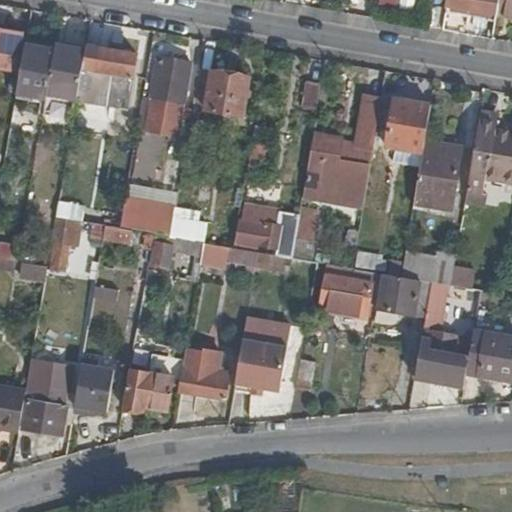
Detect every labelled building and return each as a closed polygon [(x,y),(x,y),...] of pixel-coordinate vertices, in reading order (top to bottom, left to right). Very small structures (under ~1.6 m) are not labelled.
[(411,11),(412,0),(396,0),(395,9),(411,11)] [(447,0),(446,10),(495,18),(497,0),(447,0)] [(511,0),(499,0),(496,19),(511,22),(511,0)] [(0,71),(16,74),(22,38),(0,33),(0,71)] [(25,48),(17,97),(47,103),(48,98),(76,102),(85,54),(56,48),(55,54),(25,48)] [(136,59),(86,50),(85,54),(76,102),(76,104),(125,113),(136,59)] [(149,114),(150,115),(178,120),(189,68),(158,62),(151,99),(152,100),(149,114)] [(248,83),(198,74),(185,144),(198,146),(200,138),(216,141),(220,117),(242,120),(248,83)] [(302,113),(316,115),(320,88),(307,86),(302,113)] [(372,152),(380,102),(364,100),(356,149),(372,152)] [(423,149),(430,109),(392,103),(384,151),(422,157),(423,149)] [(481,111),(465,202),(480,205),(484,185),(511,189),(511,136),(496,133),(500,114),(481,111)] [(178,120),(150,115),(143,132),(171,137),(178,120)] [(341,142),(313,137),(302,201),(361,211),(369,170),(337,164),(341,142)] [(265,150),(251,148),(247,174),(261,175),(265,150)] [(461,155),(423,149),(422,157),(413,208),(430,211),(450,214),(461,155)] [(122,218),(58,206),(55,221),(65,223),(105,230),(119,233),(122,218)] [(240,209),(234,248),(277,256),(276,261),(292,263),(299,220),(240,209)] [(154,218),(123,212),(122,218),(119,233),(132,235),(153,239),(168,241),(172,223),(173,216),(155,212),(154,218)] [(55,221),(51,247),(54,248),(50,275),(64,277),(69,250),(61,249),(63,236),(65,223),(55,221)] [(63,236),(102,243),(105,230),(65,223),(63,236)] [(172,242),(203,248),(206,229),(172,223),(168,241),(172,242)] [(129,250),(132,235),(119,233),(105,230),(102,243),(102,245),(129,250)] [(170,255),(172,242),(168,241),(153,239),(151,248),(155,248),(151,269),(167,272),(170,255)] [(201,260),(203,248),(172,242),(170,255),(201,260)] [(231,266),(254,271),(257,257),(233,253),(227,252),(226,258),(232,259),(231,266)] [(353,269),(382,270),(383,256),(354,254),(353,269)] [(24,257),(22,267),(23,267),(46,271),(48,262),(24,257)] [(257,257),(254,271),(283,276),(284,269),(288,270),(288,272),(299,274),(300,265),(292,263),(276,261),(257,257)] [(447,290),(449,291),(454,262),(436,258),(435,264),(404,259),(400,282),(430,287),(447,290)] [(46,271),(23,267),(21,282),(44,286),(46,271)] [(366,322),(373,277),(351,274),(327,270),(318,314),(366,322)] [(400,282),(382,279),(373,326),(388,328),(389,322),(396,323),(397,317),(413,320),(418,291),(429,293),(430,287),(400,282)] [(424,322),(413,383),(458,390),(462,362),(466,363),(468,363),(471,343),(439,338),(447,290),(430,287),(429,293),(424,322)] [(413,320),(424,322),(429,293),(418,291),(413,320)] [(511,342),(472,336),(471,343),(468,363),(465,378),(511,385),(511,342)] [(286,351),(242,343),(234,389),(278,396),(286,351)] [(182,376),(179,395),(224,404),(228,379),(218,377),(221,358),(185,351),(183,364),(181,376),(182,376)] [(151,358),(147,378),(167,382),(172,383),(179,384),(181,376),(183,364),(151,358)] [(75,399),(72,416),(85,419),(86,412),(104,416),(112,374),(93,371),(95,365),(82,362),(75,399)] [(300,364),(294,394),(308,397),(314,367),(300,364)] [(147,378),(130,375),(124,412),(143,416),(144,410),(166,414),(172,383),(167,382),(147,378)] [(0,390),(0,434),(17,438),(25,395),(0,390)] [(39,407),(42,394),(28,391),(25,404),(39,407)] [(62,427),(70,429),(72,416),(75,399),(42,394),(39,407),(65,411),(62,427)] [(60,440),(62,427),(65,411),(39,407),(25,404),(21,432),(60,440)]
